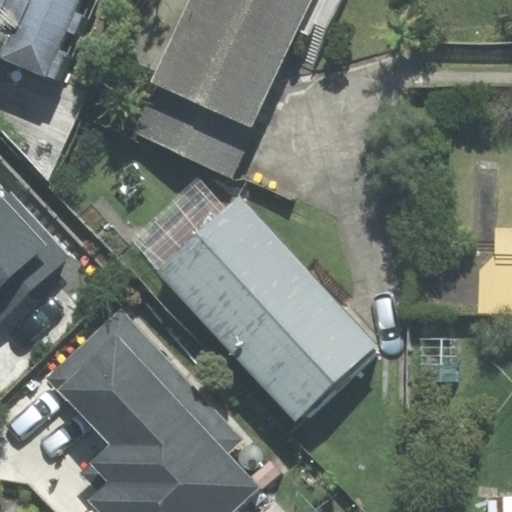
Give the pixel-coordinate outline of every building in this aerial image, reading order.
[(0,0),(0,56),(45,76),(78,0),(0,0)] [(190,0),(132,128),(231,173),(302,16),(329,28),(341,0),(190,0)] [(2,201),(0,199),(0,322),(71,257),(11,192),(2,201)] [(377,345),(239,195),(158,269),(296,419),(377,345)] [(112,444),(92,463),(111,483),(92,500),(103,511),(231,511),(257,489),(225,455),(240,441),(120,311),(49,375),(112,444)] [(28,511),(18,501),(5,511),(28,511)]
